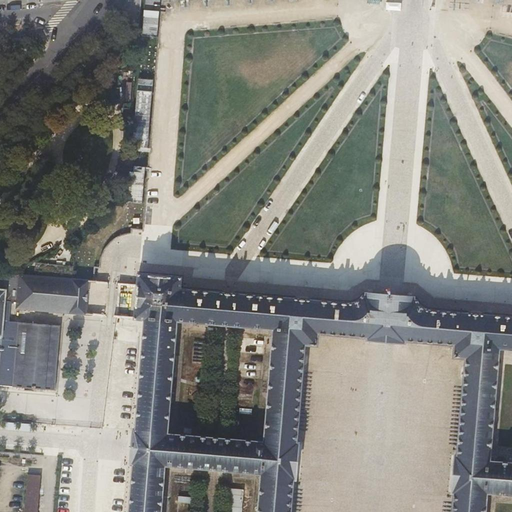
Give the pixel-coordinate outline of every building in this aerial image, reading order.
[(157,37),(158,0),(140,0),(139,36),(157,37)] [(156,95),(158,43),(143,42),(141,94),(156,95)] [(138,115),(137,133),(153,134),(154,116),(138,115)] [(134,160),(133,176),(145,177),(146,160),(134,160)] [(144,223),(146,186),(131,185),(129,222),(144,223)] [(94,272),(95,253),(80,252),(80,271),(94,272)] [(50,264),(49,277),(72,279),(73,266),(50,264)] [(0,386),(54,391),(60,325),(3,321),(6,289),(8,273),(0,272),(0,386)] [(139,273),(138,284),(135,318),(145,319),(136,429),(134,429),(133,431),(134,432),(131,462),(131,464),(133,464),(129,511),(511,511),(511,316),(431,310),(427,309),(425,308),(421,305),(419,303),(418,299),(415,299),(415,296),(414,296),(414,294),(391,292),(367,290),(367,292),(366,292),(366,295),(363,295),(360,298),(358,300),(354,302),(350,303),(348,303),(316,300),(181,288),(181,280),(181,277),(139,273)] [(88,280),(72,279),(49,277),(20,274),(17,309),(69,313),(85,314),(88,280)]
